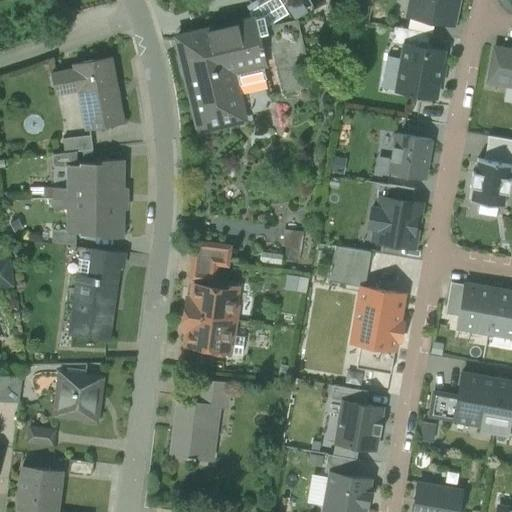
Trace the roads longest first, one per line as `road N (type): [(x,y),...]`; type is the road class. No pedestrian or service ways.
road 1 (residential): [(127,511),(166,198),(160,103),(138,16)]
road 2 (residential): [(389,511),(431,254)]
road 3 (residential): [(431,254),(474,22)]
road 4 (residential): [(138,16),(0,64)]
